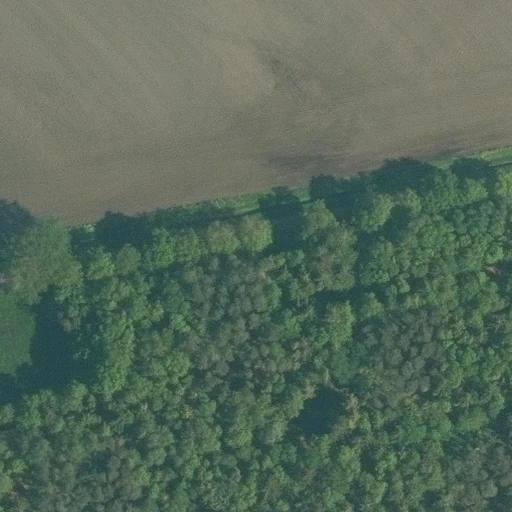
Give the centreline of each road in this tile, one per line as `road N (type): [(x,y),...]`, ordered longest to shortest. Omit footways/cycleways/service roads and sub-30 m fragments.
road 1 (track): [(0,281),(349,211)]
road 2 (track): [(349,211),(511,181)]
